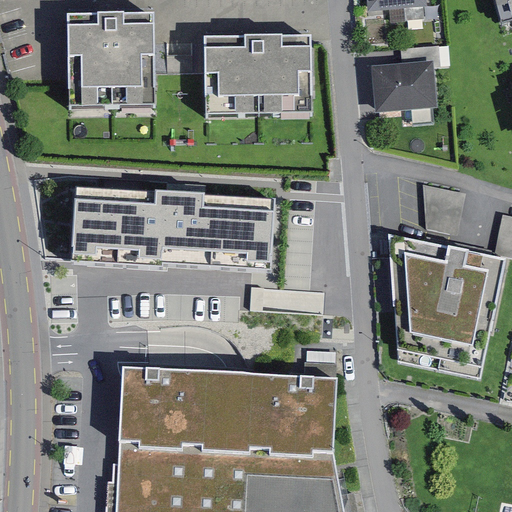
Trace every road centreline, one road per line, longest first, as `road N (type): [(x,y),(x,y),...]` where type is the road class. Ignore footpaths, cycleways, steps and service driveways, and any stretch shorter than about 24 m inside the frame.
road 1 (residential): [(388,511),(371,424),(341,0)]
road 2 (primary): [(0,182),(23,357),(22,511)]
